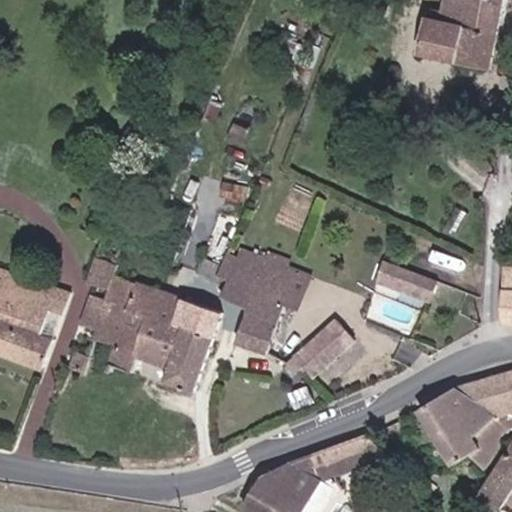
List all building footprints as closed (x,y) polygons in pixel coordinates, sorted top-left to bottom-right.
[(368,0),(341,0),(340,5),(366,11),(368,0)] [(493,73),(508,0),(443,0),(441,19),(425,15),(418,52),(493,73)] [(73,228),(91,235),(93,229),(105,197),(90,191),(73,228)] [(85,248),(107,258),(114,238),(93,229),(91,235),(85,248)] [(272,299),(285,263),(234,240),(224,265),(250,276),(239,305),(227,337),(254,348),(272,299)] [(0,354),(28,365),(38,335),(25,330),(33,308),(47,313),(54,290),(51,289),(53,285),(45,282),(43,286),(0,268),(0,254),(2,247),(0,246),(0,354)] [(76,350),(74,357),(92,364),(94,357),(117,366),(123,351),(138,310),(141,311),(149,289),(103,270),(107,258),(85,248),(74,279),(96,289),(93,298),(84,327),(76,350)] [(370,253),(362,273),(411,292),(418,273),(370,253)] [(203,277),(209,261),(199,257),(193,272),(203,277)] [(298,268),(285,263),(272,299),(285,304),(298,268)] [(250,276),(224,265),(212,295),(239,305),(250,276)] [(210,313),(149,289),(141,311),(138,310),(123,351),(156,364),(171,327),(200,339),(210,313)] [(84,327),(93,298),(79,292),(69,321),(84,327)] [(38,335),(47,313),(33,308),(25,330),(38,335)] [(337,333),(316,314),(278,353),(298,372),(337,333)] [(179,389),(200,339),(171,327),(156,364),(150,378),(179,389)] [(70,367),(74,357),(76,350),(61,345),(54,363),(70,367)] [(511,361),(450,377),(442,382),(481,404),(511,394),(511,361)] [(492,406),(481,404),(442,382),(407,402),(442,456),(455,448),(471,461),(499,419),(492,406)] [(136,458),(174,466),(173,426),(137,420),(136,458)] [(304,449),(317,471),(356,456),(365,465),(373,463),(379,470),(386,467),(355,430),(304,449)] [(511,433),(508,431),(469,489),(491,504),(492,502),(510,474),(511,470),(511,433)] [(287,511),(302,477),(317,471),(304,449),(279,459),(284,469),(260,511),(287,511)] [(260,511),(284,469),(279,459),(247,471),(224,507),(234,511),(260,511)] [(302,477),(287,511),(297,511),(311,480),(302,477)] [(510,511),(492,502),(491,504),(485,511),(510,511)]
